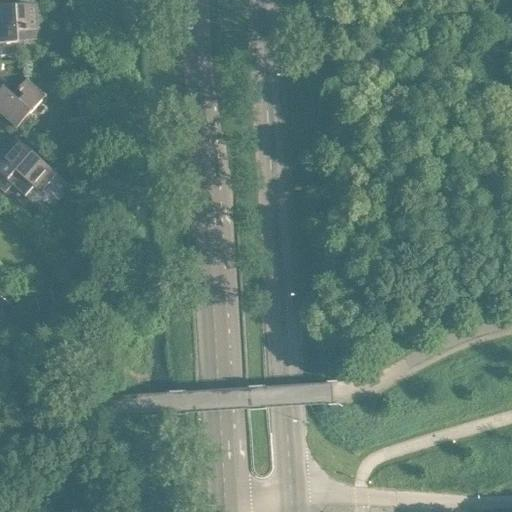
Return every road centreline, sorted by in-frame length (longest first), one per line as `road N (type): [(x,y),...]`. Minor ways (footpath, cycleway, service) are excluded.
road 1 (secondary): [(194,0),(229,511)]
road 2 (secondary): [(293,511),(263,0)]
road 3 (unclassified): [(349,511),(511,504)]
